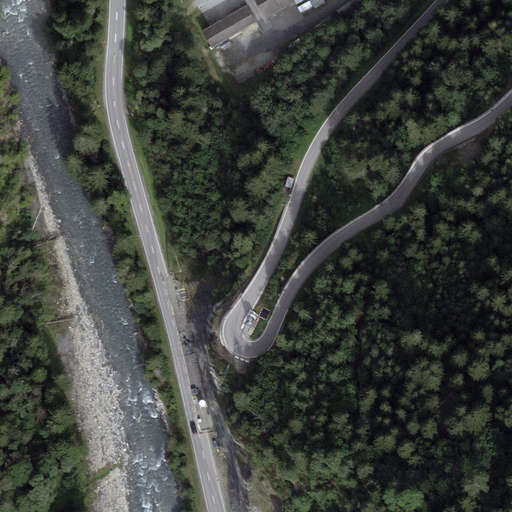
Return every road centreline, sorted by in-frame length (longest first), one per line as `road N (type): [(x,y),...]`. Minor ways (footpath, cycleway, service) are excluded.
road 1 (unclassified): [(511,99),(487,123),(436,148),(393,206),(319,254),(260,347),(243,349),(234,336),(317,145),(444,0)]
road 2 (secondary): [(117,0),(122,144),(216,511)]
road 3 (unknown): [(154,267),(168,252),(173,75),(229,0)]
